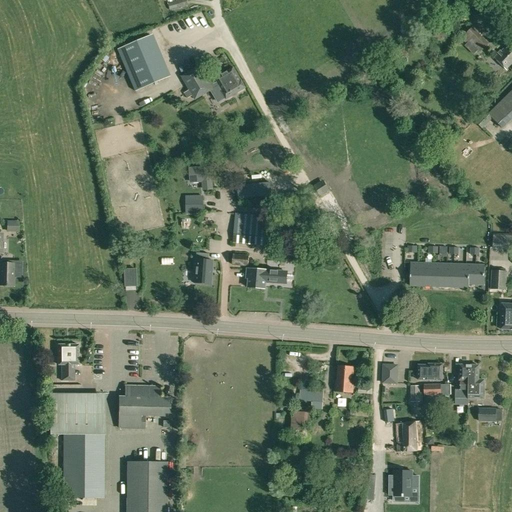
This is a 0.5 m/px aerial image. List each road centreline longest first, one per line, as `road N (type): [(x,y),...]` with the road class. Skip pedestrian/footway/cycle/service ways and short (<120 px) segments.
road 1 (primary): [(511,346),(0,318)]
road 2 (unknown): [(116,320),(115,497)]
